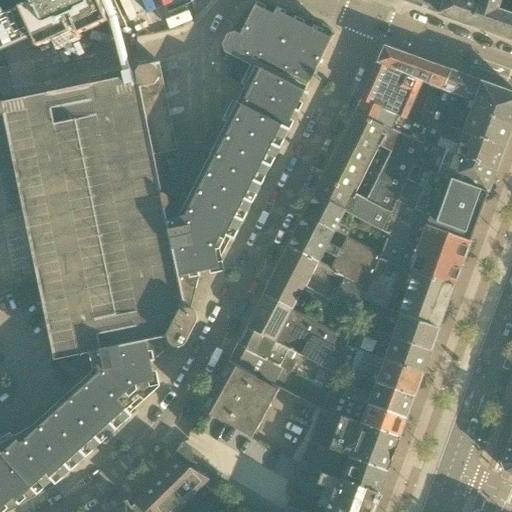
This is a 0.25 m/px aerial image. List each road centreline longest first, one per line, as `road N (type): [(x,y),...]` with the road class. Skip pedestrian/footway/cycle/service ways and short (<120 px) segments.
road 1 (residential): [(374,21),(181,405),(105,489),(69,511)]
road 2 (unknown): [(139,206),(101,97),(54,101),(40,113),(83,320),(94,332)]
road 3 (residential): [(0,83),(199,40),(240,0)]
road 4 (secondary): [(443,469),(511,288)]
road 5 (unknown): [(94,332),(145,315),(139,206)]
road 6 (residential): [(511,71),(374,21)]
